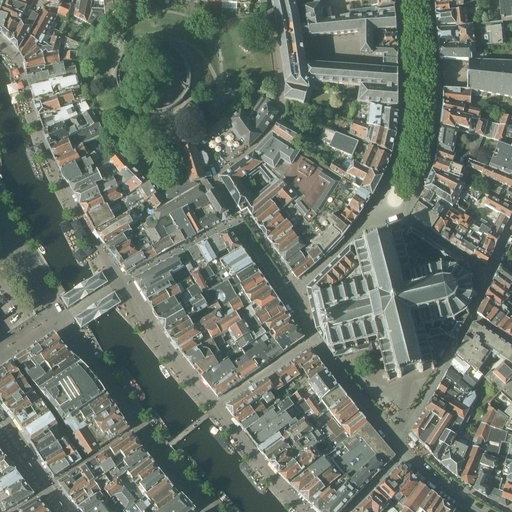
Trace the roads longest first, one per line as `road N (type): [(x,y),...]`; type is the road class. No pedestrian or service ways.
road 1 (residential): [(206,511),(64,319)]
road 2 (residential): [(290,296),(239,219),(120,285)]
road 3 (residential): [(401,218),(430,151),(426,0)]
road 4 (residential): [(373,213),(394,171),(406,111),(400,0)]
road 5 (residential): [(398,444),(489,276)]
road 6 (residential): [(290,296),(398,444)]
road 7 (residential): [(120,285),(214,410)]
road 8 (residential): [(214,410),(303,511)]
road 9 (residential): [(64,319),(0,215)]
